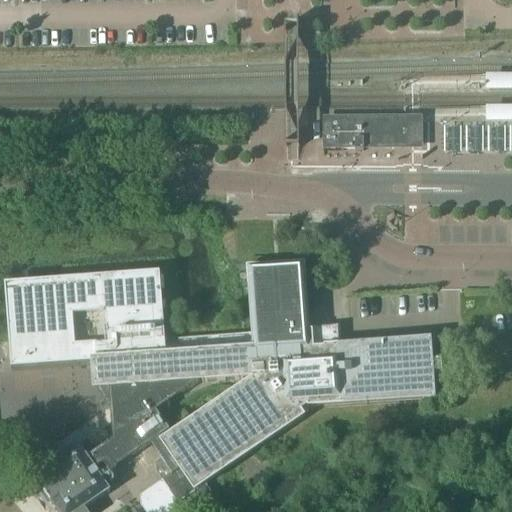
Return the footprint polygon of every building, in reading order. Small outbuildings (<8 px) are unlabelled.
[(511,76),(485,76),(486,91),(511,90),(511,76)] [(486,122),(511,122),(511,107),(486,108),(486,122)] [(340,123),(340,118),(323,118),(322,153),(355,153),(355,150),(340,150),(340,148),(323,148),(323,123),(340,123)] [(404,148),(404,123),(356,123),(356,118),(340,118),(340,123),(323,123),(323,148),(340,148),(340,150),(355,150),(355,153),(355,156),(364,156),(364,153),(364,148),(404,148)] [(422,118),(356,118),(356,123),(404,123),(404,148),(364,148),(364,153),(422,153),(422,118)] [(17,352),(11,352),(12,370),(107,363),(116,363),(116,375),(117,387),(109,388),(113,442),(89,458),(87,459),(78,445),(33,476),(46,494),(45,495),(52,505),(53,505),(58,511),(86,511),(85,510),(108,494),(110,493),(109,491),(101,480),(115,470),(151,445),(159,440),(170,432),(156,412),(200,382),(259,378),(162,444),(159,440),(151,445),(166,467),(172,475),(162,481),(169,491),(186,479),(195,492),(303,419),(300,414),(308,408),(434,399),(432,373),(442,372),(441,361),(432,362),(430,341),(327,348),(326,333),(320,333),(311,334),(305,263),(247,267),(252,334),(165,341),(160,274),(101,278),(101,285),(13,292),(17,352)] [(146,511),(183,511),(168,491),(176,501),(162,481),(140,496),(140,504),(146,511)]
